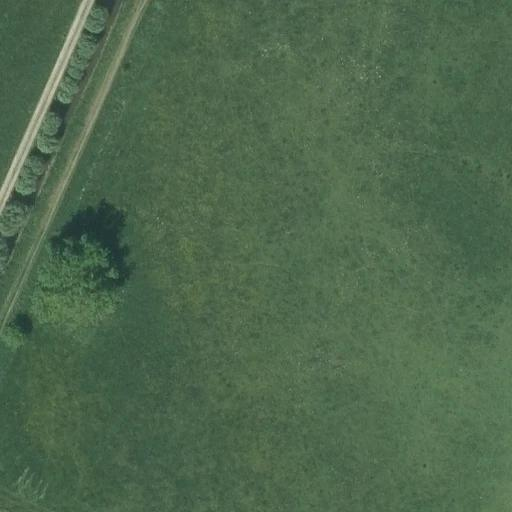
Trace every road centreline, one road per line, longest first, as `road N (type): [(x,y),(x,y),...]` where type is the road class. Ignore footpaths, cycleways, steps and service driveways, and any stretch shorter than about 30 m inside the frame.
road 1 (track): [(0,319),(141,0)]
road 2 (track): [(0,207),(91,0)]
